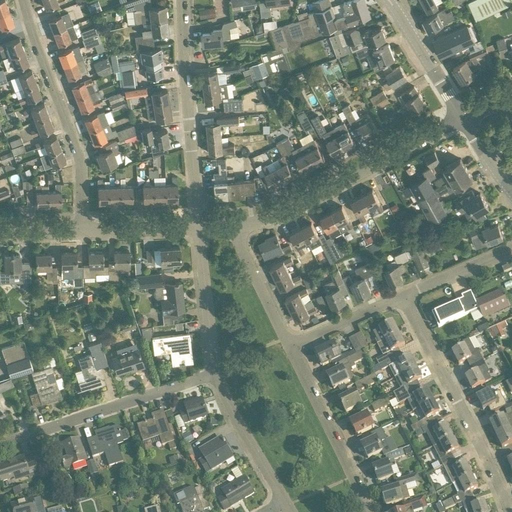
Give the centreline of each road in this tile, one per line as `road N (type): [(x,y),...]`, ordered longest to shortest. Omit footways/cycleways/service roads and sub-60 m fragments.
road 1 (unclassified): [(235,225),(274,217),(464,120)]
road 2 (residential): [(83,231),(75,150),(24,0)]
road 3 (residential): [(508,511),(405,297)]
road 4 (residential): [(0,448),(215,374)]
road 5 (residential): [(198,226),(179,0)]
road 6 (residential): [(365,511),(288,345)]
road 7 (residential): [(215,374),(198,226)]
road 8 (residential): [(285,502),(215,374)]
road 9 (tertiary): [(464,120),(388,0)]
road 10 (residential): [(288,345),(235,225)]
road 11 (residential): [(288,345),(405,297)]
